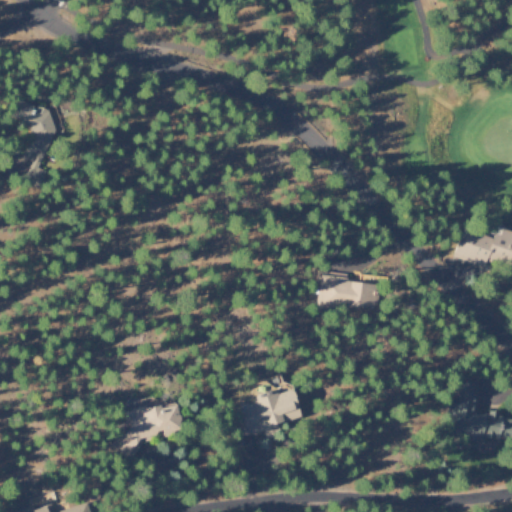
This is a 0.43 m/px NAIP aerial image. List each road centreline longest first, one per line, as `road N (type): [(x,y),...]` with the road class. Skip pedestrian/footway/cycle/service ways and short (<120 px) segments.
road 1 (residential): [(511,343),(463,308),(280,112),(211,79),(75,40),(24,0)]
road 2 (residential): [(511,492),(416,501),(304,498),(172,511)]
